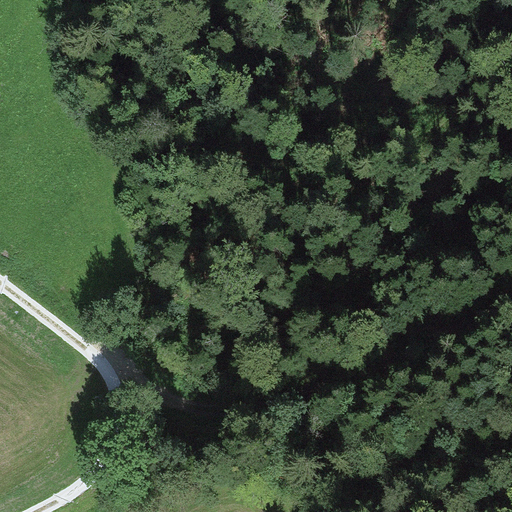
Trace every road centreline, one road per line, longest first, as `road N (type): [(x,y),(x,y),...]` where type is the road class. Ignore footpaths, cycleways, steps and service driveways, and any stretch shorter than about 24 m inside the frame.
road 1 (track): [(108,381),(171,409),(228,418),(334,384),(511,305)]
road 2 (track): [(0,280),(98,365),(115,421),(103,470),(36,511)]
